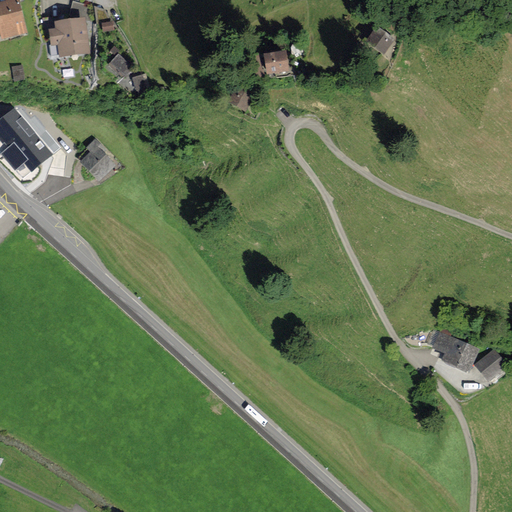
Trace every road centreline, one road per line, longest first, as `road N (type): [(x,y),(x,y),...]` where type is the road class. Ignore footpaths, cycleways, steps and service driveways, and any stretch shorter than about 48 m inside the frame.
road 1 (track): [(395,337),(327,199),(293,152),(292,124),(317,126),(346,161),(395,189),(511,236)]
road 2 (secondary): [(355,511),(0,186)]
road 3 (residential): [(472,511),(473,454),(461,414),(395,337)]
